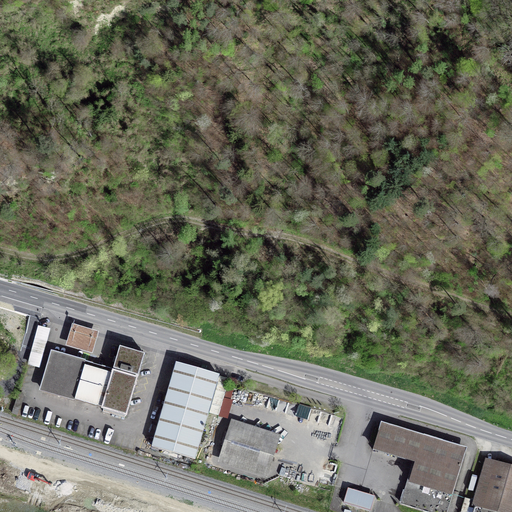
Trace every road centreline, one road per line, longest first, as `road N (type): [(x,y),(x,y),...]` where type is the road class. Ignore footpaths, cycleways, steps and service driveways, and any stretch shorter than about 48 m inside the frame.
road 1 (track): [(511,315),(280,234),(186,218),(74,254),(38,258),(0,249)]
road 2 (secondary): [(511,439),(0,289)]
road 3 (track): [(191,511),(0,448)]
